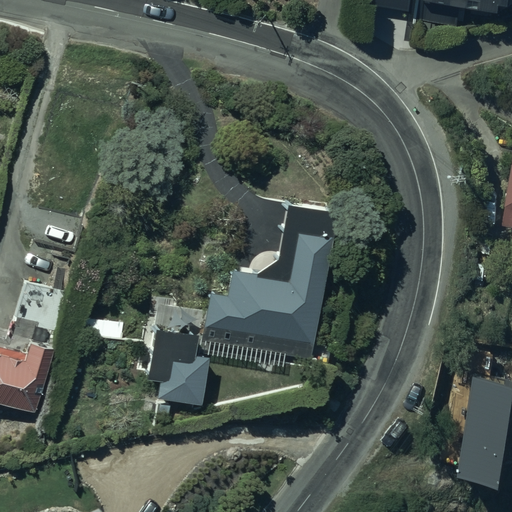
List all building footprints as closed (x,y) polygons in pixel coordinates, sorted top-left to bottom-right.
[(370,0),(369,8),(407,14),(409,5),(416,6),(414,18),(462,28),(465,15),(504,23),(508,0),(370,0)] [(310,350),(334,191),(284,183),(275,241),(255,256),(230,253),(226,283),(207,280),(202,317),(153,310),(145,362),(168,366),(165,384),(199,389),(205,346),(283,357),(285,346),(310,350)] [(123,318),(81,309),(78,326),(119,335),(123,318)] [(23,339),(0,332),(0,387),(35,397),(53,329),(27,322),(23,339)] [(132,430),(95,442),(96,446),(80,452),(85,470),(92,468),(99,473),(141,459),(132,430)]
